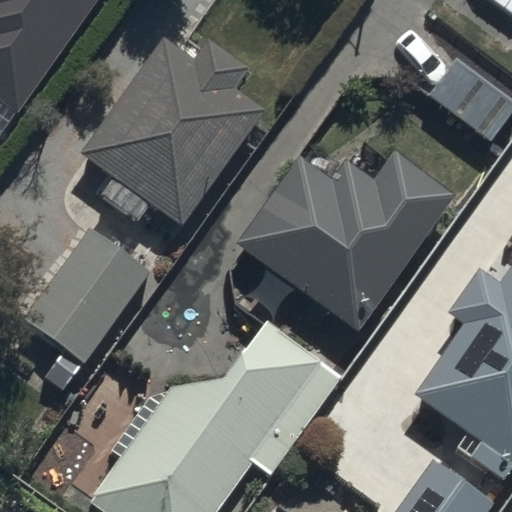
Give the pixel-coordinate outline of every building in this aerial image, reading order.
[(0,0),(0,119),(9,126),(100,0),(0,0)] [(155,53),(75,166),(108,190),(95,208),(133,235),(144,220),(175,242),(259,122),(228,101),(240,85),(200,57),(187,75),(155,53)] [(511,114),(449,69),(423,105),(487,152),(511,117),(511,114)] [(292,169),(231,254),(353,342),(448,209),(388,166),(366,196),(336,175),(324,191),(292,169)] [(146,284),(82,237),(13,331),(77,378),(146,284)] [(507,480),(510,481),(511,478),(511,268),(492,297),(472,282),(441,326),(456,337),(407,406),(475,454),(464,469),(498,493),(507,480)] [(100,462),(109,469),(79,510),(81,511),(225,511),(250,478),(266,490),(341,390),(262,332),(211,400),(164,399),(154,412),(143,404),(100,462)] [(485,511),(428,472),(399,511),(485,511)]
